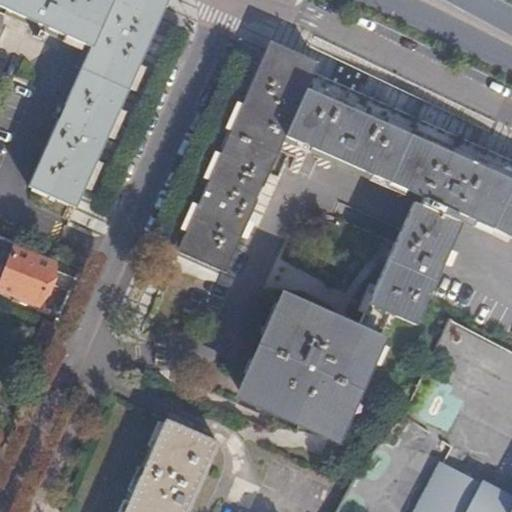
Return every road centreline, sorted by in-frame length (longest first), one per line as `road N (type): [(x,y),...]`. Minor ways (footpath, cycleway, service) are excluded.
road 1 (residential): [(219,0),(0,496)]
road 2 (residential): [(253,0),(511,115)]
road 3 (primary): [(384,0),(511,59)]
